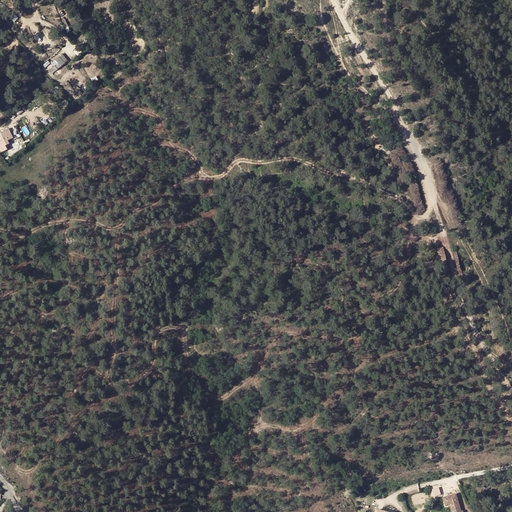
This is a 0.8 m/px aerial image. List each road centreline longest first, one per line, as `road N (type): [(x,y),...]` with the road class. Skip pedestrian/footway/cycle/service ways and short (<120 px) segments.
road 1 (track): [(434,207),(415,220),(406,201),(341,170),(236,158),(220,176),(189,178),(120,228),(74,220),(22,236),(0,226)]
road 2 (track): [(333,0),(425,170),(461,301),(511,384)]
road 3 (track): [(206,176),(190,150),(171,144),(158,115),(130,111),(118,93)]
